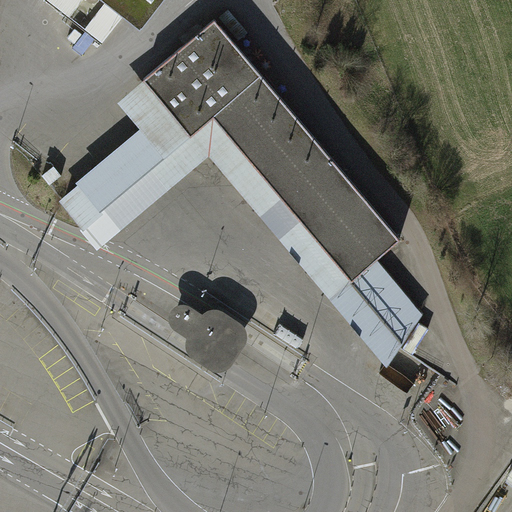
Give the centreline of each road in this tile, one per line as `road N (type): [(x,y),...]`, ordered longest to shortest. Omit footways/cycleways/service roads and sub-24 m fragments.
road 1 (unknown): [(455,511),(470,483),(464,377),(405,231),(310,103),(255,0)]
road 2 (unknown): [(355,402),(310,322),(201,213),(45,79)]
